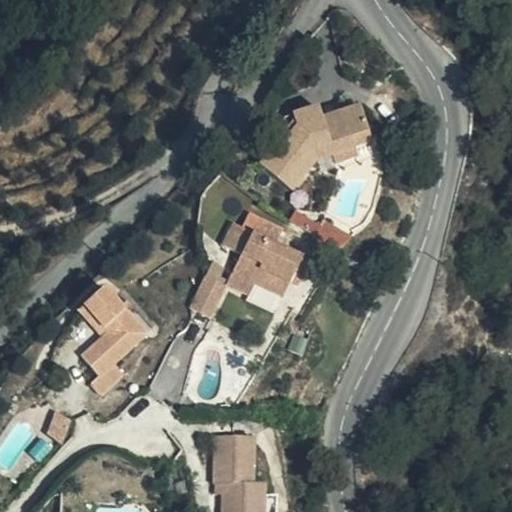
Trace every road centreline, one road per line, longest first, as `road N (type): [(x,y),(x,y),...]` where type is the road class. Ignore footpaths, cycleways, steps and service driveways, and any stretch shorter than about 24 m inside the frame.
road 1 (tertiary): [(351,511),(343,428),(422,253),(449,142),(449,111),(434,71),(377,0)]
road 2 (residential): [(320,0),(226,134),(110,229),(0,337)]
